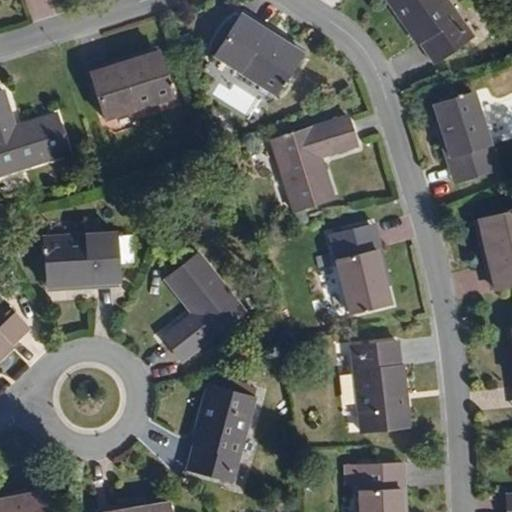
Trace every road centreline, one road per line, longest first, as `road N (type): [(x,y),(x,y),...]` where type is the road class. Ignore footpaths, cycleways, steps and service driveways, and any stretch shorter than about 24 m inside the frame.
road 1 (residential): [(291,0),(356,48),(378,94),(439,301),(448,511)]
road 2 (residential): [(46,374),(56,360),(86,347),(117,356),(136,382),(135,414),(114,437),(84,444),(56,431)]
road 3 (residential): [(161,0),(0,54)]
